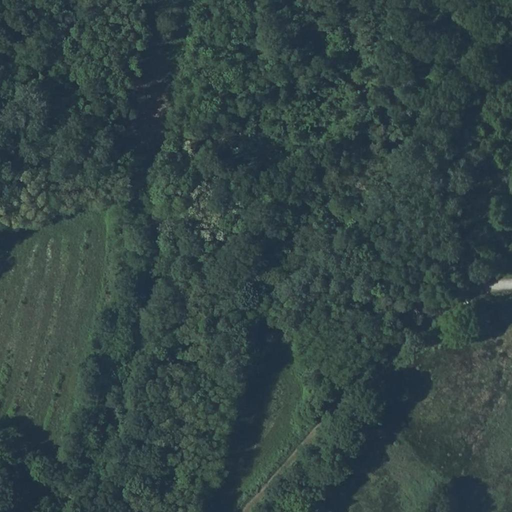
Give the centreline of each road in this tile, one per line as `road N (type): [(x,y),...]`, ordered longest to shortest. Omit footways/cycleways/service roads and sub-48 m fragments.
road 1 (track): [(239,511),(393,346),(467,293)]
road 2 (track): [(145,511),(0,443)]
